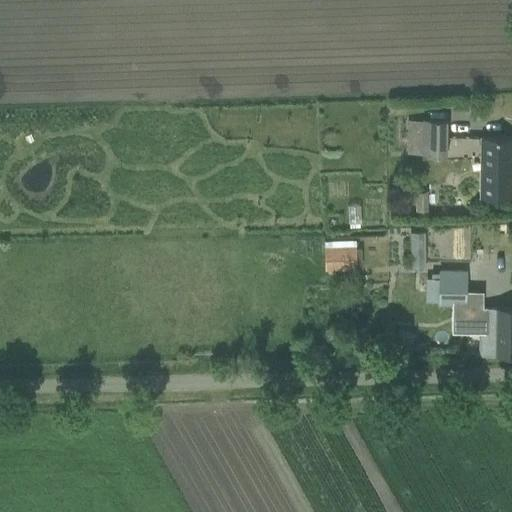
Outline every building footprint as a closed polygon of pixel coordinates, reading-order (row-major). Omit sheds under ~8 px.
[(445,154),(445,119),(422,118),(422,119),(407,119),(406,154),(421,154),(445,154)] [(511,197),(511,138),(482,138),(482,196),(511,197)] [(427,190),(415,191),(416,210),(427,210),(427,190)] [(422,267),(423,230),(410,230),(409,267),(422,267)] [(324,247),(325,271),(358,269),(357,245),(324,247)] [(511,354),(511,307),(498,308),(498,301),(466,301),(466,269),(440,269),(440,278),(425,278),(425,301),(439,301),(438,310),(465,310),(465,309),(478,310),(479,354),(511,354)]
